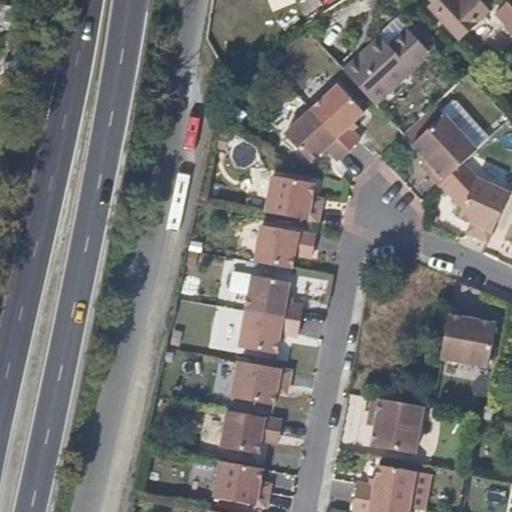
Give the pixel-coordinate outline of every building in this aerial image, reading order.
[(486,14),(473,0),(438,0),(429,10),(458,40),(486,14)] [(511,10),(505,3),(493,15),(506,29),(504,31),(511,39),(511,10)] [(426,57),(403,32),(385,49),(376,40),(361,53),(338,74),(369,108),(426,57)] [(361,53),(356,48),(333,68),(338,74),(361,53)] [(307,113),(345,153),(356,143),(348,134),(344,130),(351,125),(360,116),(334,88),(307,113)] [(451,108),(440,119),(472,154),(483,143),(451,108)] [(345,153),(307,113),(280,137),(306,165),(315,157),(322,151),(325,155),(333,163),(345,153)] [(472,154),(440,119),(408,148),(422,164),(429,172),(424,176),(434,188),(457,167),(472,154)] [(354,129),(351,125),(344,130),(348,134),(354,129)] [(325,155),(322,151),(315,157),(319,161),(325,155)] [(357,151),(341,162),(352,177),(367,167),(357,151)] [(429,172),(422,164),(417,168),(424,176),(429,172)] [(504,198),(471,183),(457,167),(434,188),(457,213),(454,221),(468,227),(474,229),(469,240),(484,246),(505,198),(504,198)] [(471,183),(504,198),(511,181),(478,167),(471,183)] [(310,186),(268,178),(261,215),(314,225),(317,208),(306,206),(307,201),(310,186)] [(511,217),(500,243),(511,248),(511,217)] [(312,237),(257,227),(250,264),(288,271),(290,257),(292,250),(308,253),(312,237)] [(474,229),(468,227),(464,237),(469,240),(474,229)] [(308,253),(292,250),(290,257),(307,260),(308,253)] [(248,278),(241,314),(296,324),(298,310),(281,307),(282,298),(285,285),(248,278)] [(300,301),(282,298),(281,307),(298,310),(300,301)] [(462,313),(446,310),(436,360),(483,368),(491,325),(470,321),(461,319),(462,313)] [(296,324),(241,314),(234,350),(272,357),(275,342),(276,336),(293,339),(296,324)] [(293,339),(276,336),(275,342),(292,345),(293,339)] [(286,373),(234,363),(227,401),(268,408),(271,393),(273,386),(283,389),(286,373)] [(283,389),(273,386),(271,393),(282,395),(283,389)] [(418,409),(369,399),(366,416),(372,417),(370,429),(367,448),(410,456),(418,409)] [(277,423),(222,413),(216,450),(253,457),(256,443),(257,436),(274,439),(277,423)] [(372,417),(366,416),(364,428),(370,429),(372,417)] [(274,439),(257,436),(256,443),(273,446),(274,439)] [(257,471),(215,463),(208,501),(261,511),(264,495),(253,493),(255,486),(257,471)] [(350,501),(405,511),(411,474),(374,468),(372,480),(370,488),(362,486),(353,485),(350,501)] [(372,480),(364,478),(362,486),(370,488),(372,480)] [(265,488),(255,486),(253,493),(264,495),(265,488)] [(404,511),(405,511),(350,501),(348,511),(404,511)]
